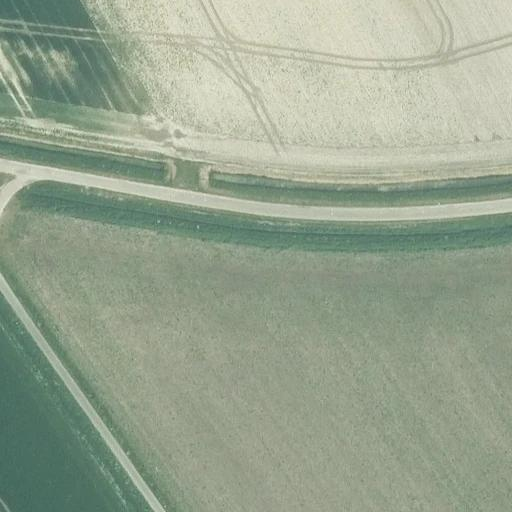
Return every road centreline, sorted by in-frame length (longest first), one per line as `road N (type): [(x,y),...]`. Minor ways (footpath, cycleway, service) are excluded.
road 1 (unclassified): [(511,205),(396,215),(259,209),(35,171)]
road 2 (unclassified): [(159,511),(0,281)]
